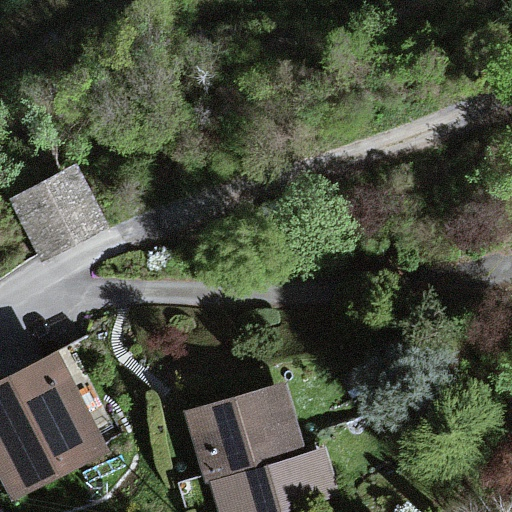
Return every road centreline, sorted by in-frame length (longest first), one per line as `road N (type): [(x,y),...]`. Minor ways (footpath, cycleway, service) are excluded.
road 1 (residential): [(33,282),(511,95)]
road 2 (residential): [(33,282),(492,303)]
